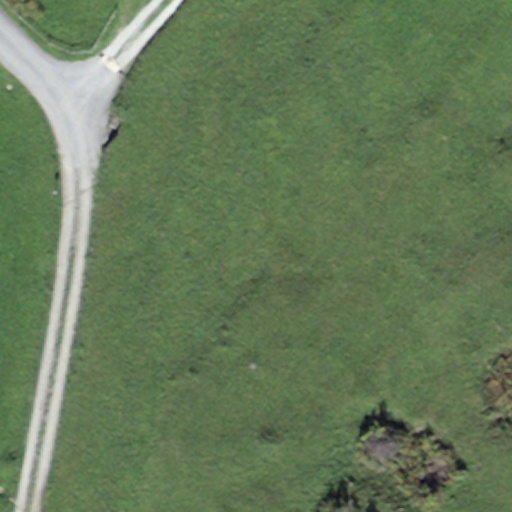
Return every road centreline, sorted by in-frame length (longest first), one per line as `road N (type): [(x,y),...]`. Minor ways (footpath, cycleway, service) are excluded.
road 1 (track): [(40,511),(96,132),(166,0)]
road 2 (unclassified): [(96,132),(0,57)]
